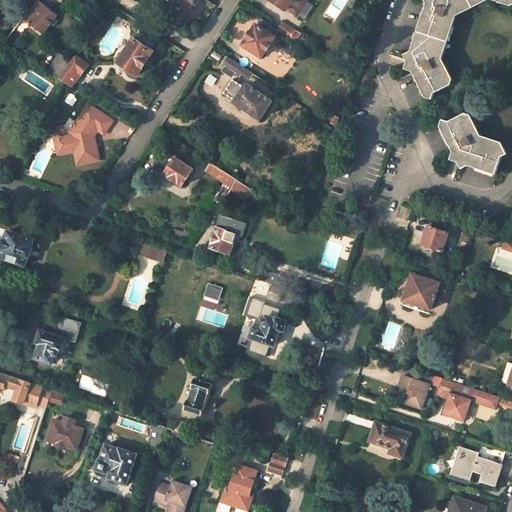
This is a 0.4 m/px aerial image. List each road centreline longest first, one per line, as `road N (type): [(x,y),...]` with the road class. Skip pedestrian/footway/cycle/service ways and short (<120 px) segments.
road 1 (residential): [(404,183),(290,511)]
road 2 (residential): [(0,183),(78,208),(108,184),(229,0)]
road 3 (residential): [(399,0),(378,61),(411,137),(404,183)]
